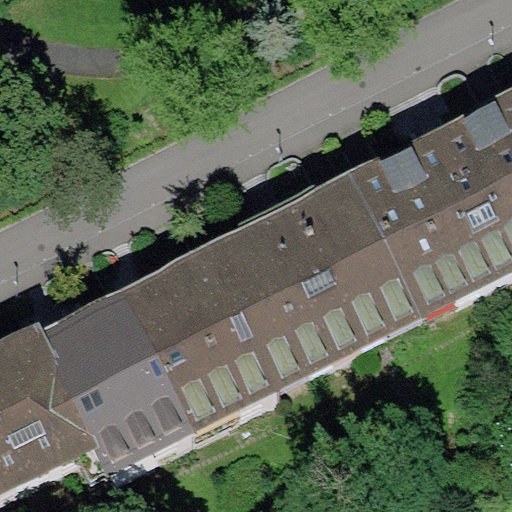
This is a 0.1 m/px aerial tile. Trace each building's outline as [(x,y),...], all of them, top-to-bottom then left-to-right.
[(425,158),(353,194),(414,313),(414,315),(448,297),(455,311),(511,281),(511,101),(507,104),(511,114),(450,145),(447,139),(430,148),(423,152),(425,158)] [(380,331),(414,313),(353,194),(318,211),(317,207),(315,206),(313,206),(252,238),(241,243),(241,246),(243,250),(208,268),(268,387),(301,370),(308,383),(387,344),(380,331)] [(278,406),(268,387),(208,268),(155,294),(123,310),(193,449),(194,449),(278,406)] [(66,339),(38,353),(93,463),(108,492),(193,449),(123,310),(66,339)] [(0,509),(93,463),(38,353),(36,349),(0,366),(0,509)]
